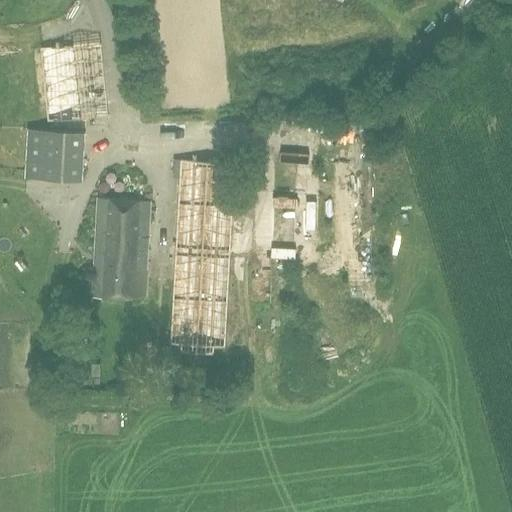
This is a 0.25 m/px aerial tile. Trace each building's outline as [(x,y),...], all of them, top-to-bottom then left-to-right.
[(84,131),(30,128),(25,177),(82,179),(84,131)] [(145,297),(150,201),(98,196),(93,296),(145,297)] [(306,208),(303,227),(320,229),(322,210),(306,208)] [(268,260),(258,260),(258,282),(268,282),(268,260)] [(67,360),(89,359),(88,325),(64,326),(67,360)]
